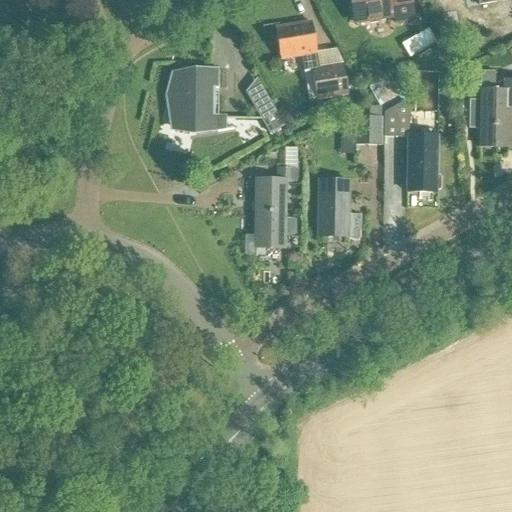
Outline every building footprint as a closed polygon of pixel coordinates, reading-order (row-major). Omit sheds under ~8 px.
[(366,23),(369,26),(378,24),(381,20),(393,18),(394,24),(412,21),(408,0),(349,0),(353,25),(366,23)] [(301,58),(304,73),(311,71),(315,97),(347,91),(343,66),(318,70),(311,25),(275,31),(280,61),(301,58)] [(428,31),(401,46),(409,59),(435,44),(428,31)] [(218,90),(218,76),(173,76),(173,132),(217,132),(217,134),(226,132),(226,118),(214,118),(214,90),(218,90)] [(478,149),(511,149),(511,127),(509,128),(510,109),(511,109),(511,84),(503,84),(503,94),(479,93),(478,149)] [(268,102),(255,110),(269,135),(283,127),(268,102)] [(407,140),(406,194),(436,195),(437,193),(440,191),(440,181),(437,177),(438,139),(408,139),(409,111),(405,103),(384,115),(383,139),(407,140)] [(381,147),(382,120),(354,120),(353,147),(381,147)] [(264,238),(263,250),(285,250),(285,237),(284,237),(285,183),(297,183),(297,171),(276,171),(276,183),(255,183),(254,238),(264,238)] [(317,239),(360,240),(360,219),(348,218),(348,184),(318,184),(317,239)]
